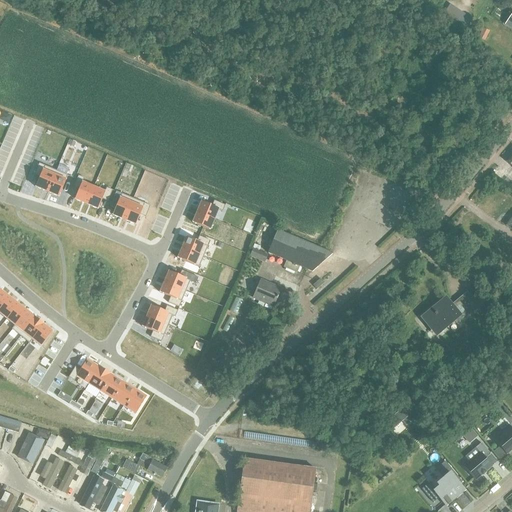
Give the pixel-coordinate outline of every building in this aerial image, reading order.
[(490,31),(481,25),(475,35),(483,41),(490,31)] [(398,102),(409,102),(409,94),(398,94),(398,102)] [(39,164),(34,175),(40,177),(36,188),(47,192),(56,171),(39,164)] [(56,171),(47,192),(59,197),(63,186),(68,176),(56,171)] [(78,176),(74,187),(79,190),(75,200),(86,205),(93,188),(82,183),(84,179),(78,176)] [(93,188),(86,205),(98,210),(102,199),(108,202),(112,191),(106,188),(105,193),(93,188)] [(117,205),(113,215),(124,220),(133,199),(122,194),(117,205)] [(133,199),(124,220),(136,225),(140,215),(146,217),(150,206),(145,204),(133,199)] [(201,202),(197,213),(214,220),(218,210),(223,212),(225,206),(214,201),(212,207),(201,202)] [(197,213),(193,223),(210,230),(214,220),(197,213)] [(277,231),(267,253),(286,261),(284,268),(296,273),(298,266),(312,272),(332,255),(277,231)] [(187,238),(182,248),(204,257),(206,252),(210,241),(199,237),(197,242),(187,238)] [(182,248),(178,259),(189,263),(199,268),(204,257),(182,248)] [(253,248),(252,251),(250,256),(264,263),(268,255),(253,248)] [(169,272),(164,282),(186,291),(190,281),(169,272)] [(313,286),(316,290),(324,283),(320,279),(313,286)] [(164,282),(160,293),(170,297),(168,303),(179,308),(186,291),(164,282)] [(253,299),(273,308),(280,291),(260,283),(253,299)] [(1,291),(0,293),(0,310),(10,298),(1,291)] [(236,295),(232,310),(240,312),(245,297),(236,295)] [(445,300),(420,320),(436,338),(455,323),(478,305),(470,295),(453,309),(445,300)] [(10,298),(0,310),(0,313),(7,319),(18,305),(10,298)] [(18,305),(7,319),(15,326),(12,329),(12,330),(27,312),(18,305)] [(151,306),(147,317),(168,326),(172,316),(175,317),(178,311),(167,306),(164,312),(156,309),(151,306)] [(27,312),(12,330),(21,337),(35,318),(27,312)] [(147,317),(142,327),(153,332),(150,337),(162,342),(168,326),(147,317)] [(35,318),(21,337),(29,343),(43,325),(35,318)] [(43,325),(29,343),(29,344),(32,340),(41,347),(52,332),(43,325)] [(205,354),(212,335),(206,332),(199,351),(205,354)] [(75,367),(69,377),(74,381),(77,377),(89,384),(99,367),(87,360),(80,370),(75,367)] [(99,367),(89,384),(100,391),(111,375),(99,367)] [(111,375),(100,391),(112,399),(123,382),(111,375)] [(123,382),(112,399),(124,406),(134,389),(123,382)] [(134,389),(124,406),(136,414),(146,397),(134,389)] [(177,416),(188,421),(191,414),(180,409),(177,416)] [(404,410),(398,418),(410,425),(415,417),(404,410)] [(20,428),(0,421),(0,428),(18,433),(20,428)] [(511,427),(495,441),(507,455),(511,450),(511,427)] [(471,429),(463,435),(469,443),(477,436),(471,429)] [(245,438),(314,446),(315,437),(246,430),(245,438)] [(45,441),(31,435),(20,459),(34,465),(45,441)] [(45,446),(51,449),(57,438),(51,435),(45,446)] [(71,441),(65,453),(61,451),(58,456),(68,461),(71,462),(71,463),(79,467),(81,462),(76,459),(81,449),(75,446),(76,443),(71,441)] [(480,453),(464,467),(475,480),(482,475),(486,473),(485,472),(492,466),(485,459),(491,454),(481,443),(475,448),(480,453)] [(139,467),(162,478),(167,469),(152,461),(153,459),(142,454),(137,466),(127,461),(123,468),(135,475),(139,467)] [(87,457),(79,472),(87,476),(89,472),(97,476),(104,462),(96,458),(95,461),(87,457)] [(236,511),(309,511),(316,469),(244,459),(236,511)] [(52,490),(64,463),(57,460),(54,466),(49,463),(42,478),(48,480),(45,487),(52,490)] [(429,483),(422,489),(432,502),(438,497),(446,506),(465,490),(464,489),(461,492),(455,485),(461,480),(445,461),(436,469),(446,481),(439,487),(440,488),(436,492),(429,483)] [(60,491),(67,495),(78,471),(71,468),(60,491)] [(101,478),(111,483),(121,489),(126,491),(125,493),(133,497),(139,484),(131,480),(131,482),(125,479),(126,477),(122,475),(120,473),(118,477),(116,476),(114,479),(103,473),(101,478)] [(98,485),(93,483),(87,494),(92,496),(98,485)] [(114,486),(101,511),(115,511),(125,491),(114,486)] [(0,511),(11,511),(18,498),(11,495),(4,510),(0,507),(0,511)] [(216,511),(218,506),(197,503),(196,511),(216,511)]
